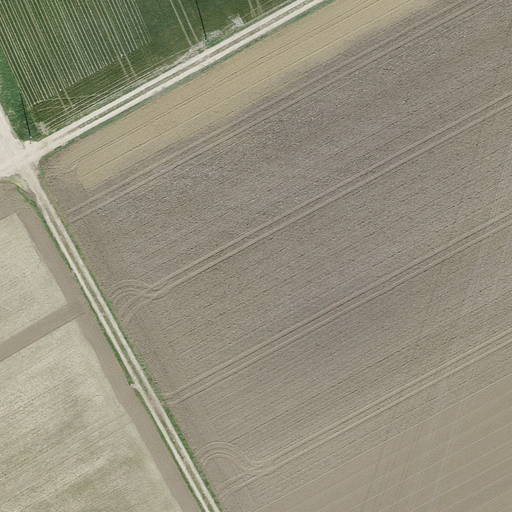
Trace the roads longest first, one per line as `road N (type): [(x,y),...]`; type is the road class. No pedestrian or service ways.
road 1 (track): [(0,122),(211,511)]
road 2 (track): [(0,170),(310,0)]
